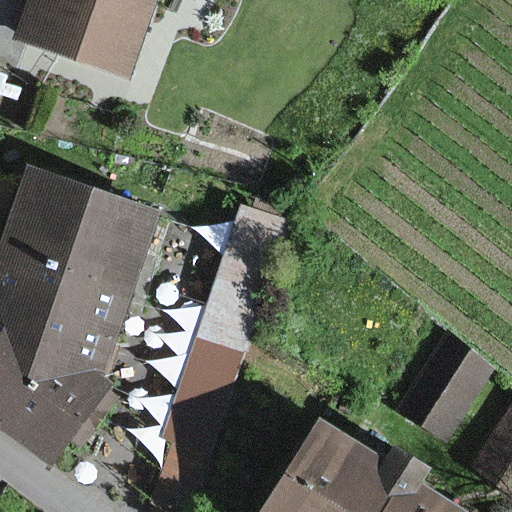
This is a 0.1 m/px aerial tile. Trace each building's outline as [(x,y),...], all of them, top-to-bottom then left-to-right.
[(152,0),(27,0),(13,40),(126,78),(152,0)] [(155,209),(21,166),(0,232),(0,312),(6,316),(98,376),(155,209)] [(238,206),(158,440),(168,443),(208,455),(287,222),(238,206)] [(98,376),(6,316),(0,323),(0,434),(46,466),(64,439),(74,449),(120,398),(104,388),(108,383),(98,376)] [(444,335),(393,409),(442,442),(493,369),(444,335)] [(511,396),(509,395),(464,463),(511,493),(511,396)] [(368,511),(402,457),(386,447),(378,459),(308,416),(248,511),(368,511)] [(190,511),(208,455),(168,443),(147,505),(160,511),(190,511)] [(423,469),(402,457),(368,511),(455,511),(413,486),(423,469)]
